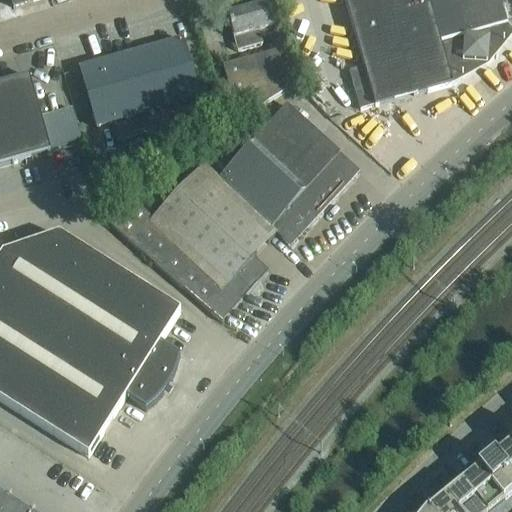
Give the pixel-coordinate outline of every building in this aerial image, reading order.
[(10,0),(14,10),(49,0),(10,0)] [(452,88),(427,0),(343,0),(364,70),(349,74),(360,113),(375,109),(375,110),(452,88)] [(427,0),(452,88),(463,79),(464,64),(487,66),(489,43),(503,44),(511,36),(511,32),(507,27),(499,0),(427,0)] [(227,18),(237,54),(263,47),(261,42),(276,38),(274,30),(275,30),(269,7),(227,18)] [(79,72),(96,131),(112,126),(118,144),(146,136),(148,143),(191,130),(194,142),(218,135),(205,90),(197,93),(183,43),(79,72)] [(223,69),(238,124),(288,93),(278,54),(223,69)] [(0,169),(51,155),(29,79),(0,87),(0,169)] [(286,109),(219,182),(218,183),(276,237),(290,250),(359,175),(339,157),(286,109)] [(95,170),(107,213),(123,208),(111,166),(95,170)] [(218,183),(219,182),(204,168),(153,222),(136,207),(108,225),(130,246),(218,323),(250,289),(249,291),(250,292),(250,293),(250,294),(251,295),(252,296),(254,297),(256,296),(257,296),(258,296),(259,295),(260,294),(261,292),(261,291),(261,289),(260,288),(259,287),(258,286),(256,285),(255,285),(253,286),(265,273),(252,262),(276,237),(218,183)] [(160,347),(181,315),(59,238),(2,258),(0,261),(0,404),(88,460),(126,402),(146,414),(156,406),(164,397),(172,383),(177,372),(180,359),(160,347)] [(511,446),(495,460),(511,480),(511,446)] [(511,480),(495,460),(479,474),(504,504),(511,497),(511,480)] [(479,474),(462,487),(482,511),(493,511),(504,504),(479,474)] [(482,511),(462,487),(445,501),(454,511),(482,511)] [(0,511),(2,511),(11,500),(0,493),(0,511)] [(29,511),(11,500),(2,511),(29,511)] [(454,511),(445,501),(431,511),(454,511)]
